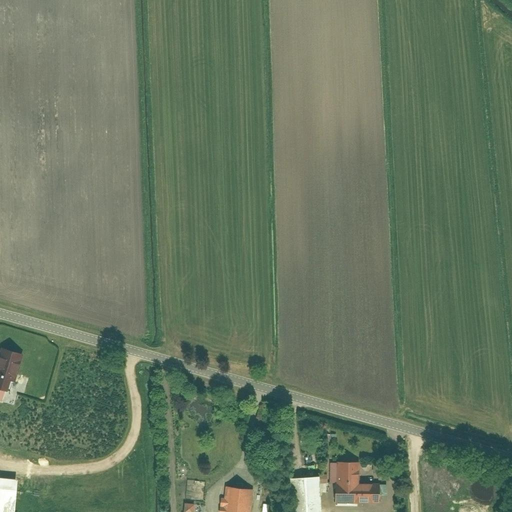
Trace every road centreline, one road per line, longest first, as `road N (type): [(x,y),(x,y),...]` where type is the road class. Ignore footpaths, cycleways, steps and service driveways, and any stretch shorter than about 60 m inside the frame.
road 1 (residential): [(0,313),(511,456)]
road 2 (track): [(0,471),(59,476),(106,466),(123,453),(136,429),(125,350)]
